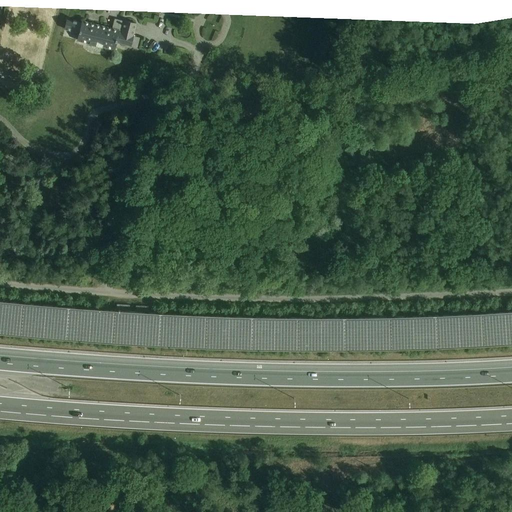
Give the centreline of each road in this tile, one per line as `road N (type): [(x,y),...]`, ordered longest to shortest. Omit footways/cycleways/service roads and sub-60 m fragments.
road 1 (unclassified): [(511,295),(240,299),(0,283)]
road 2 (motorway): [(0,404),(291,420),(511,418)]
road 3 (motorway): [(511,372),(291,376),(0,361)]
